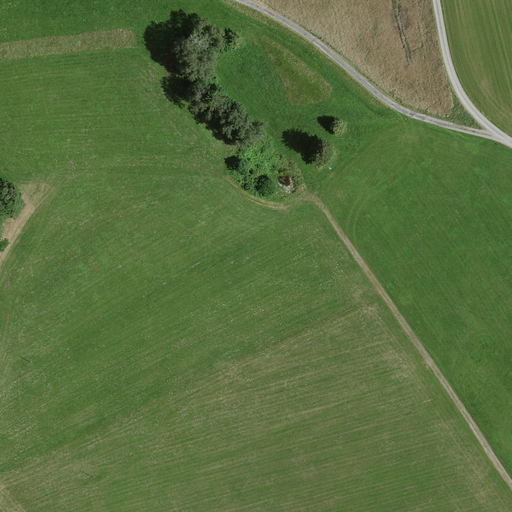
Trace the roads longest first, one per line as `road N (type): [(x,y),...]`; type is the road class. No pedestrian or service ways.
road 1 (track): [(241,0),(323,44),(395,109),(510,144)]
road 2 (track): [(435,0),(460,96),(510,144)]
